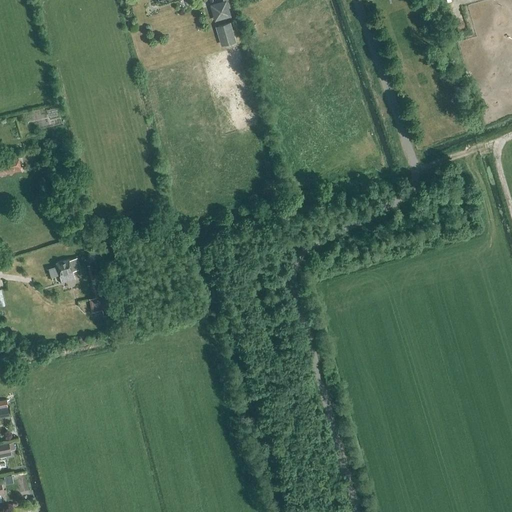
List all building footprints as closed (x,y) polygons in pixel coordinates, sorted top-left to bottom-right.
[(214,22),(231,17),(226,0),(225,0),(209,5),(214,22)] [(221,46),(236,42),(230,22),(215,27),(221,46)] [(0,176),(21,171),(17,155),(0,159),(0,176)] [(88,254),(89,262),(96,260),(94,253),(88,254)] [(70,260),(56,263),(57,267),(50,269),(52,277),(59,275),(62,283),(75,279),(73,271),(78,270),(76,260),(70,262),(70,260)] [(92,312),(104,309),(101,296),(104,296),(96,264),(87,266),(95,298),(90,299),(92,312)] [(0,418),(10,416),(8,408),(0,409),(0,418)] [(9,442),(0,444),(0,453),(11,451),(16,450),(14,442),(9,443),(9,442)] [(4,478),(5,485),(13,484),(12,476),(4,478)]
